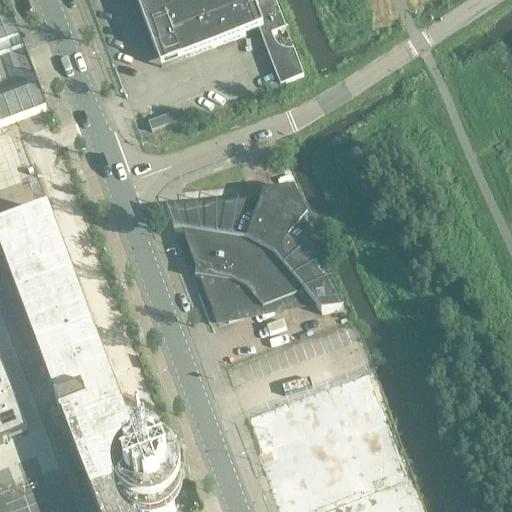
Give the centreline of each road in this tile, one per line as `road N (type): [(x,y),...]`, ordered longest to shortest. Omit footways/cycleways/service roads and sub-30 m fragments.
road 1 (tertiary): [(121,184),(290,123),(483,0)]
road 2 (tertiary): [(121,184),(240,511)]
road 3 (unclassified): [(121,184),(49,0)]
